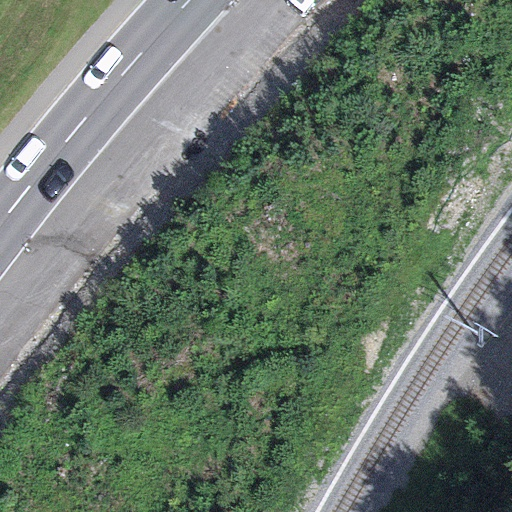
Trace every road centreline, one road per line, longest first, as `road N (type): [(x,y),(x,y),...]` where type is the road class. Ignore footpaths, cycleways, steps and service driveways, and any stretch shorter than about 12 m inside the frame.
road 1 (trunk): [(17,511),(218,215),(393,0)]
road 2 (primary): [(0,226),(191,0)]
